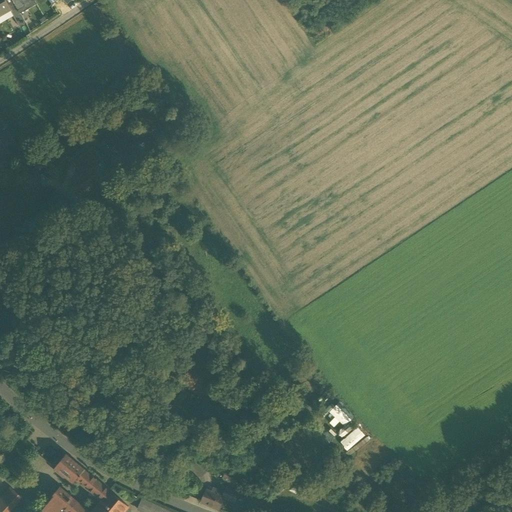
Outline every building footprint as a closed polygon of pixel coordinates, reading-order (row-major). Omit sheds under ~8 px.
[(0,0),(0,14),(10,9),(4,0),(0,0)] [(13,14),(19,25),(25,22),(20,14),(13,1),(12,0),(4,0),(10,9),(13,14)] [(13,0),(13,1),(20,14),(36,4),(34,0),(13,0)] [(0,20),(13,14),(10,9),(0,14),(0,20)] [(0,141),(13,162),(23,156),(4,124),(0,118),(0,141)] [(73,185),(79,194),(102,178),(94,167),(98,165),(89,153),(75,162),(85,176),(73,185)] [(28,162),(34,173),(45,166),(38,156),(28,162)] [(351,429),(355,426),(337,402),(328,410),(333,417),(329,420),(341,435),(350,428),(351,429)] [(256,423),(258,427),(278,415),(275,410),(256,423)] [(355,425),(339,442),(351,454),(367,437),(355,425)] [(74,482),(77,478),(84,469),(66,454),(55,467),(67,477),(67,476),(74,482)] [(186,470),(197,481),(206,471),(196,460),(186,470)] [(223,478),(234,483),(237,475),(234,473),(236,469),(231,467),(229,471),(227,470),(223,478)] [(89,473),(84,469),(77,478),(84,484),(89,478),(87,476),(89,473)] [(97,480),(89,473),(87,476),(89,478),(84,484),(90,489),(97,480)] [(292,478),(284,487),(303,496),(308,485),(292,478)] [(51,497),(52,498),(63,507),(68,511),(123,511),(127,508),(128,506),(111,492),(97,480),(90,489),(89,490),(102,500),(91,511),(89,511),(59,487),(51,497)] [(224,498),(234,502),(238,492),(231,489),(232,486),(230,485),(229,488),(226,487),(224,491),(222,497),(224,498)] [(0,511),(8,511),(21,498),(10,488),(0,499),(0,511)] [(224,498),(222,497),(216,494),(206,489),(201,501),(219,509),(223,499),(224,498)] [(41,511),(58,511),(63,507),(52,498),(41,511)] [(144,511),(172,511),(142,499),(137,509),(144,511)]
